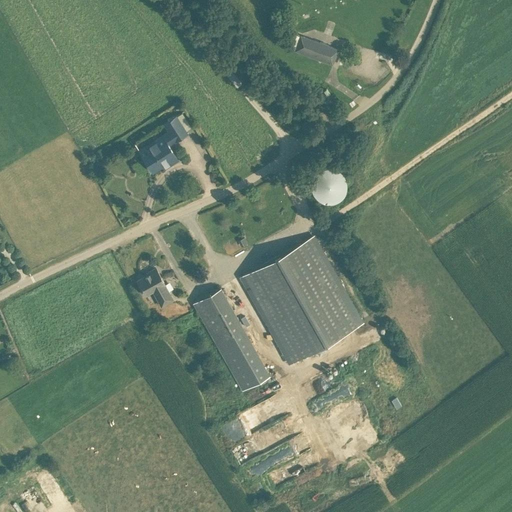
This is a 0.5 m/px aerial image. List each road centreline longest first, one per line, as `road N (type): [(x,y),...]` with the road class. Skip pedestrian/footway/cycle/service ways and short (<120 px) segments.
road 1 (unclassified): [(0,296),(296,151)]
road 2 (track): [(511,93),(319,225),(277,162)]
road 3 (unclassified): [(436,0),(394,78),(296,151)]
road 4 (unclassified): [(296,151),(163,0)]
